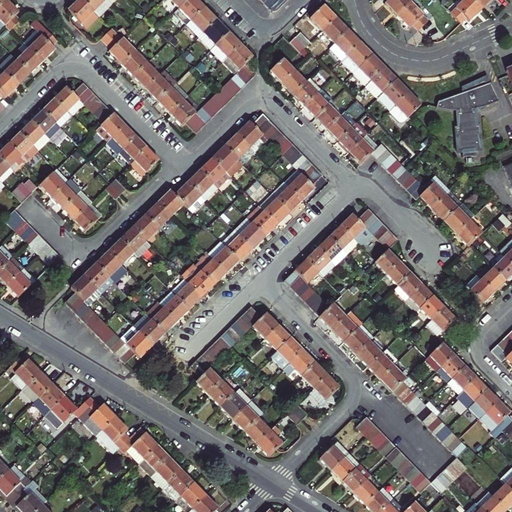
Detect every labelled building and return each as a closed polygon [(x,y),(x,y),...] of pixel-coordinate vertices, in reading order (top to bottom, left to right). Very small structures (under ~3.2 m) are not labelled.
[(0,0),(0,10),(8,2),(5,0),(0,0)] [(82,26),(95,13),(83,0),(81,0),(70,12),(82,26)] [(106,0),(83,0),(95,13),(101,18),(113,6),(112,6),(108,1),(106,0)] [(169,0),(179,10),(189,0),(169,0)] [(192,23),(206,10),(195,0),(189,0),(179,10),(192,23)] [(269,11),(280,0),(279,0),(269,0),(264,6),(269,11)] [(279,0),(280,0),(269,11),(271,12),(273,13),(275,13),(276,12),(288,0),(279,0)] [(384,5),(396,17),(410,4),(405,0),(385,0),(387,2),(384,5)] [(471,0),(455,0),(446,9),(461,25),(466,20),(469,23),(482,10),(471,0)] [(471,0),(482,10),(492,0),(471,0)] [(16,18),(20,14),(8,2),(0,10),(0,34),(0,35),(6,28),(12,34),(22,24),(16,18)] [(417,31),(427,21),(410,4),(396,17),(409,29),(412,26),(417,31)] [(323,32),(336,19),(323,6),(311,19),(323,32)] [(179,10),(175,15),(187,27),(192,23),(179,10)] [(199,40),(217,22),(206,10),(192,23),(187,27),(199,40)] [(88,31),(101,18),(95,13),(82,26),(88,31)] [(323,32),(336,44),(348,32),(336,19),(323,32)] [(58,44),(36,22),(32,26),(39,34),(26,46),(30,51),(44,64),(56,52),(53,49),(58,44)] [(230,34),(217,22),(199,40),(212,52),(216,47),(230,34)] [(107,47),(118,36),(113,31),(102,42),(107,47)] [(341,63),(360,44),(348,32),(336,44),(329,51),(341,63)] [(241,46),(230,34),(216,47),(228,59),(241,46)] [(301,34),(295,40),(305,50),(311,44),(301,34)] [(123,41),(118,36),(107,47),(112,51),(109,54),(122,67),(136,53),(123,41)] [(290,45),(300,55),(305,50),(295,40),(290,45)] [(372,56),(360,44),(341,63),(353,76),(372,56)] [(247,66),(254,59),(241,46),(228,59),(240,72),(242,71),(247,66)] [(223,64),(228,59),(216,47),(212,52),(223,64)] [(140,49),(136,53),(122,67),(134,79),(148,66),(139,57),(143,53),(140,49)] [(44,64),(30,51),(18,63),(31,76),(44,64)] [(384,69),(372,56),(353,76),(365,88),(384,69)] [(14,59),(2,71),(6,75),(19,88),(31,76),(18,63),(14,59)] [(240,72),(228,59),(223,64),(236,76),(237,75),(240,72)] [(165,74),(152,62),(148,66),(160,78),(165,74)] [(294,74),(282,62),(269,75),(281,86),(294,74)] [(160,78),(148,66),(134,79),(146,92),(160,78)] [(252,81),(257,76),(247,66),(242,71),(252,81)] [(397,81),(384,69),(365,88),(377,101),(397,81)] [(281,86),(292,97),(309,81),(298,70),(294,74),(281,86)] [(242,71),(240,72),(237,75),(248,85),(252,81),(242,71)] [(165,74),(160,78),(173,90),(178,85),(166,73),(165,74)] [(19,88),(6,75),(0,80),(0,101),(4,98),(7,101),(19,88)] [(237,75),(236,76),(232,80),(243,90),(248,85),(237,75)] [(173,90),(160,78),(146,92),(158,104),(173,90)] [(493,85),(491,86),(487,78),(461,89),(461,95),(437,104),(435,110),(445,112),(460,114),(461,118),(457,118),(457,131),(455,131),(455,141),(456,141),(456,155),(461,155),(462,161),(478,160),(477,156),(482,156),(479,130),(478,130),(476,112),(483,111),(502,104),(493,85)] [(243,90),(232,80),(227,85),(237,95),(243,90)] [(304,109),(321,93),(309,81),(292,97),(304,109)] [(377,101),(389,113),(409,93),(397,81),(377,101)] [(79,101),(90,90),(85,85),(74,96),(79,101)] [(185,102),(190,97),(178,85),(173,90),(185,102)] [(237,95),(227,85),(222,90),(233,100),(237,95)] [(56,101),(68,114),(74,119),(86,107),(84,106),(79,101),(74,96),(68,90),(56,101)] [(79,101),(84,106),(94,95),(90,90),(79,101)] [(185,102),(173,90),(158,104),(171,117),(185,102)] [(222,90),(219,93),(217,95),(228,105),(233,100),(222,90)] [(304,109),(315,120),(332,104),(321,93),(304,109)] [(399,125),(405,123),(408,120),(422,107),(409,93),(389,113),(388,114),(399,125)] [(89,110),(99,100),(94,95),(84,106),(86,107),(89,110)] [(228,105),(217,95),(212,100),(222,110),(228,105)] [(89,110),(94,115),(104,105),(99,100),(89,110)] [(222,110),(212,100),(207,105),(217,115),(222,110)] [(68,114),(56,101),(45,113),(57,125),(68,114)] [(197,115),(185,102),(171,117),(183,129),(186,125),(192,120),(197,115)] [(327,132),(343,115),(332,104),(315,120),(327,132)] [(94,115),(99,120),(109,110),(104,105),(94,115)] [(217,115),(207,105),(202,110),(213,120),(217,115)] [(104,125),(114,115),(109,110),(99,120),(104,125)] [(213,120),(202,110),(197,115),(208,125),(213,120)] [(45,113),(34,124),(46,136),(57,125),(45,113)] [(68,114),(57,125),(62,130),(74,119),(68,114)] [(114,115),(104,125),(96,133),(108,145),(126,127),(114,115)] [(202,130),(208,125),(197,115),(192,120),(202,130)] [(338,143),(354,126),(343,115),(327,132),(338,143)] [(268,121),(263,116),(252,126),(258,132),(268,121)] [(192,120),(186,125),(197,136),(202,130),(192,120)] [(263,137),(273,126),(268,121),(258,132),(263,137)] [(22,135),(34,148),(46,136),(34,124),(22,135)] [(252,126),(250,124),(237,136),(250,149),(263,137),(258,132),(252,126)] [(62,130),(57,125),(46,136),(51,141),(62,130)] [(263,137),(268,142),(278,131),(273,126),(263,137)] [(349,154),(366,138),(354,126),(338,143),(349,154)] [(108,145),(119,156),(124,151),(137,138),(126,127),(108,145)] [(273,147),(283,136),(278,131),(268,142),(273,147)] [(39,153),(34,148),(22,135),(11,146),(23,158),(26,162),(29,165),(40,154),(39,153)] [(51,141),(46,136),(34,148),(39,153),(51,141)] [(237,136),(225,148),(238,161),(250,149),(237,136)] [(273,147),(278,152),(288,141),(283,136),(273,147)] [(263,137),(250,149),(255,154),(268,142),(263,137)] [(149,150),(137,138),(124,151),(135,163),(149,150)] [(371,157),(378,150),(366,138),(349,154),(361,166),(371,157)] [(282,157),(293,146),(288,141),(278,152),(282,157)] [(0,158),(11,170),(23,158),(11,146),(0,156),(0,158)] [(282,157),(287,162),(298,151),(293,146),(282,157)] [(378,150),(371,157),(376,162),(387,151),(382,146),(378,150)] [(238,161),(225,148),(213,160),(231,178),(243,167),(238,161)] [(243,167),(255,154),(250,149),(238,161),(243,167)] [(160,161),(149,150),(135,163),(147,174),(160,161)] [(124,151),(119,156),(131,168),(135,163),(124,151)] [(287,162),(293,167),(303,157),(298,151),(287,162)] [(392,156),(387,151),(376,162),(380,167),(392,156)] [(392,156),(380,167),(385,172),(397,161),(392,156)] [(293,167),(297,172),(308,162),(303,157),(293,167)] [(0,180),(11,170),(0,158),(0,180)] [(26,162),(23,158),(11,170),(14,173),(26,162)] [(231,178),(213,160),(200,172),(218,191),(231,178)] [(397,161),(385,172),(390,177),(402,166),(397,161)] [(301,176),(302,177),(313,167),(308,162),(297,172),(298,172),(301,176)] [(142,179),(147,174),(135,163),(131,168),(142,179)] [(405,170),(402,166),(390,177),(395,182),(407,171),(405,170)] [(302,177),(307,182),(318,172),(313,167),(302,177)] [(55,172),(51,168),(45,174),(49,178),(55,172)] [(11,170),(0,180),(0,181),(4,186),(16,174),(14,173),(11,170)] [(58,171),(46,182),(41,187),(53,199),(69,183),(58,171)] [(407,171),(395,182),(400,187),(411,176),(407,171)] [(188,184),(206,203),(218,191),(200,172),(188,184)] [(285,185),(289,189),(301,176),(298,172),(285,185)] [(318,172),(307,182),(312,187),(323,177),(318,172)] [(302,177),(301,176),(289,189),(302,202),(315,190),(312,187),(307,182),(302,177)] [(411,176),(400,187),(405,192),(416,181),(411,176)] [(25,185),(24,184),(19,189),(29,199),(34,194),(33,194),(39,189),(30,180),(25,185)] [(64,210),(82,193),(70,181),(69,183),(53,199),(64,210)] [(422,187),(416,181),(405,192),(410,197),(422,187)] [(420,198),(432,211),(450,193),(438,181),(427,192),(420,198)] [(122,197),(127,192),(117,182),(112,186),(122,197)] [(188,184),(175,197),(184,206),(193,216),(206,203),(188,184)] [(290,214),(302,202),(289,189),(285,185),(273,197),(277,201),(290,214)] [(116,202),(122,197),(112,186),(106,192),(116,202)] [(427,192),(422,187),(410,197),(415,202),(420,198),(427,192)] [(29,199),(19,189),(13,195),(23,205),(29,199)] [(64,210),(75,222),(92,206),(93,205),(82,193),(64,210)] [(175,197),(171,193),(158,205),(172,218),(184,206),(175,197)] [(444,224),(462,206),(450,193),(432,211),(444,224)] [(264,213),(277,201),(273,197),(260,209),(261,210),(264,213)] [(264,213),(277,226),(290,214),(277,201),(264,213)] [(159,231),(172,218),(158,205),(146,217),(159,231)] [(103,217),(92,206),(75,222),(87,233),(103,217)] [(444,224),(456,236),(470,223),(474,219),(462,206),(444,224)] [(252,225),(264,213),(261,210),(248,222),(252,225)] [(367,210),(357,220),(362,226),(373,215),(367,210)] [(21,217),(16,212),(6,221),(6,222),(11,227),(21,217)] [(252,225),(265,239),(277,226),(264,213),(252,225)] [(357,220),(352,215),(340,227),(353,240),(365,228),(362,226),(357,220)] [(362,226),(365,228),(367,231),(378,221),(373,215),(362,226)] [(511,225),(503,216),(493,226),(499,233),(504,227),(507,230),(511,225)] [(16,232),(26,222),(21,217),(11,227),(16,232)] [(133,229),(147,243),(159,231),(146,217),(133,229)] [(383,226),(378,221),(367,231),(372,236),(383,226)] [(17,233),(21,237),(31,227),(26,222),(16,232),(17,233)] [(236,234),(240,237),(252,225),(248,222),(236,234)] [(456,236),(468,249),(471,247),(482,236),(470,223),(456,236)] [(240,237),(253,250),(265,239),(252,225),(240,237)] [(387,230),(383,226),(372,236),(377,241),(387,230)] [(21,237),(25,242),(36,232),(31,227),(21,237)] [(341,251),(353,240),(340,227),(329,238),(341,251)] [(121,242),(134,255),(147,243),(133,229),(121,242)] [(387,230),(377,241),(382,246),(393,236),(387,230)] [(31,248),(41,237),(36,232),(25,242),(27,244),(31,248)] [(253,250),(240,237),(236,234),(236,233),(222,246),(239,262),(240,263),(253,250)] [(398,241),(393,236),(382,246),(387,251),(398,241)] [(35,252),(46,242),(41,237),(31,248),(35,252)] [(345,254),(341,251),(329,238),(317,249),(334,266),(345,255),(345,254)] [(345,254),(356,243),(353,240),(341,251),(345,254)] [(511,266),(511,240),(499,253),(500,254),(503,258),(511,266)] [(40,257),(51,247),(46,242),(35,252),(40,257)] [(108,254),(122,267),(134,255),(121,242),(108,254)] [(151,248),(147,243),(134,255),(139,260),(151,248)] [(222,246),(222,245),(210,257),(227,274),(239,262),(222,246)] [(13,258),(2,247),(0,249),(0,253),(9,263),(13,258)] [(45,262),(56,252),(51,247),(40,257),(45,262)] [(322,278),(334,266),(317,249),(306,261),(319,274),(322,278)] [(376,263),(374,264),(386,276),(399,263),(387,251),(376,263)] [(51,268),(62,258),(56,252),(45,262),(51,268)] [(0,253),(0,271),(9,263),(0,253)] [(122,267),(108,254),(96,266),(109,280),(114,284),(126,272),(122,267)] [(499,262),(503,258),(500,254),(495,258),(499,262)] [(214,287),(227,274),(210,257),(197,269),(201,274),(214,287)] [(13,258),(9,263),(0,271),(0,279),(8,288),(25,271),(13,258)] [(511,266),(503,258),(499,262),(492,269),(505,283),(511,276),(511,266)] [(299,278),(304,284),(306,286),(319,274),(306,261),(294,272),(299,278)] [(411,275),(399,263),(386,276),(397,288),(411,275)] [(85,277),(98,290),(109,280),(96,266),(85,277)] [(494,294),(505,283),(492,269),(480,280),(494,294)] [(8,288),(20,300),(37,283),(25,271),(8,288)] [(299,278),(294,272),(283,282),(289,288),(299,278)] [(214,287),(201,274),(189,286),(202,299),(214,287)] [(394,291),(405,303),(422,287),(411,275),(397,288),(394,291)] [(464,287),(468,291),(480,280),(476,276),(464,287)] [(85,303),(98,290),(85,277),(72,290),(76,294),(81,300),(85,303)] [(289,288),(294,293),(304,284),(299,278),(289,288)] [(98,290),(103,295),(114,284),(109,280),(98,290)] [(482,305),(494,294),(480,280),(468,291),(482,305)] [(185,282),(172,294),(189,311),(202,299),(189,286),(185,282)] [(309,289),(306,286),(304,284),(294,293),(299,299),(309,289)] [(416,314),(420,311),(433,298),(422,287),(405,303),(416,314)] [(304,304),(314,294),(309,289),(299,299),(304,304)] [(86,305),(89,308),(103,295),(98,290),(85,303),(86,305)] [(65,305),(70,310),(81,300),(76,294),(65,305)] [(177,323),(189,311),(172,294),(160,306),(177,323)] [(309,309),(319,299),(314,294),(304,304),(309,309)] [(381,299),(377,295),(372,299),(377,304),(381,299)] [(420,311),(431,322),(444,309),(433,298),(420,311)] [(314,314),(324,304),(319,299),(309,309),(314,314)] [(86,305),(85,303),(81,300),(70,310),(75,315),(86,305)] [(319,319),(329,309),(324,304),(314,314),(319,319)] [(91,310),(89,308),(86,305),(75,315),(80,320),(91,310)] [(147,318),(151,322),(164,335),(177,323),(160,306),(159,305),(147,318)] [(345,318),(333,305),(329,309),(319,319),(331,331),(345,318)] [(261,318),(251,308),(246,314),(255,324),(261,318)] [(426,327),(437,338),(443,333),(456,321),(444,309),(431,322),(426,327)] [(80,320),(85,325),(96,315),(91,310),(80,320)] [(343,344),(357,331),(361,327),(364,324),(352,312),(345,318),(331,331),(343,344)] [(252,327),(255,324),(246,314),(241,319),(250,329),(252,327)] [(261,318),(255,324),(252,327),(265,340),(278,327),(266,314),(261,318)] [(90,331),(101,320),(96,315),(85,325),(90,331)] [(147,318),(147,317),(135,329),(140,333),(151,322),(147,318)] [(245,334),(250,329),(241,319),(235,324),(245,334)] [(101,320),(90,331),(95,335),(106,325),(101,320)] [(164,335),(151,322),(140,333),(153,347),(164,335)] [(245,334),(235,324),(231,328),(240,338),(245,334)] [(106,325),(95,335),(100,340),(111,330),(106,325)] [(291,339),(278,327),(265,340),(278,352),(291,339)] [(373,339),(361,327),(357,331),(369,343),(373,339)] [(240,338),(231,328),(225,333),(235,343),(240,338)] [(125,345),(130,350),(135,356),(139,360),(153,347),(140,333),(135,329),(122,342),(125,345)] [(111,330),(100,340),(105,345),(115,335),(111,330)] [(355,356),(369,343),(357,331),(343,344),(355,356)] [(235,343),(225,333),(220,338),(230,348),(235,343)] [(120,340),(115,335),(105,345),(110,350),(120,340)] [(511,340),(508,336),(503,341),(511,351),(511,340)] [(230,348),(220,338),(215,343),(225,353),(230,348)] [(273,357),(285,369),(303,352),(291,339),(278,352),(273,357)] [(110,350),(115,355),(125,345),(122,342),(120,340),(110,350)] [(507,357),(511,352),(511,351),(503,341),(497,346),(507,357)] [(225,353),(215,343),(210,348),(220,358),(225,353)] [(367,368),(381,355),(369,343),(355,356),(367,368)] [(115,355),(120,361),(130,350),(125,345),(115,355)] [(429,358),(439,370),(453,356),(442,345),(429,358)] [(493,350),(503,361),(505,359),(511,366),(511,352),(507,357),(497,346),(493,350)] [(220,358),(210,348),(205,353),(215,363),(220,358)] [(125,366),(135,356),(130,350),(120,361),(125,366)] [(393,368),(397,363),(385,351),(381,355),(367,368),(379,381),(393,368)] [(315,364),(303,352),(285,369),(291,375),(296,370),(302,377),(315,364)] [(215,363),(205,353),(200,358),(209,369),(215,363)] [(443,388),(464,368),(453,356),(439,370),(435,374),(432,377),(443,388)] [(208,370),(209,369),(200,358),(195,362),(205,373),(208,370)] [(427,360),(424,362),(435,374),(439,370),(429,358),(427,360)] [(199,379),(205,373),(195,362),(189,368),(199,379)] [(327,376),(315,364),(302,377),(314,389),(327,376)] [(27,371),(24,374),(17,367),(6,377),(25,397),(39,384),(27,371)] [(392,393),(402,383),(405,380),(393,368),(379,381),(392,393)] [(464,368),(443,388),(455,400),(476,379),(464,368)] [(194,383),(208,397),(221,384),(208,370),(205,373),(199,379),(194,383)] [(339,389),(327,376),(314,389),(310,393),(323,405),(323,406),(325,407),(326,407),(328,406),(329,406),(331,410),(334,407),(335,405),(335,404),(335,402),(335,401),(334,399),(332,397),(339,389)] [(487,391),(476,379),(455,400),(466,411),(473,404),(487,391)] [(392,393),(397,399),(408,389),(402,383),(392,393)] [(39,384),(25,397),(38,410),(52,397),(39,384)] [(220,409),(233,396),(221,384),(208,397),(220,409)] [(408,389),(397,399),(402,404),(412,394),(408,389)] [(239,390),(233,396),(220,409),(232,421),(251,402),(239,390)] [(484,415),(498,402),(487,391),(473,404),(484,415)] [(402,404),(407,409),(417,398),(414,395),(412,394),(402,404)] [(34,415),(38,410),(25,397),(21,401),(34,415)] [(64,409),(52,397),(38,410),(50,422),(64,409)] [(412,414),(422,404),(417,398),(407,409),(412,414)] [(258,420),(263,415),(251,402),(232,421),(244,433),(258,420)] [(498,402),(484,415),(497,427),(507,417),(510,414),(498,402)] [(412,414),(417,419),(427,409),(425,406),(422,404),(412,414)] [(466,411),(494,440),(502,432),(497,427),(484,415),(473,404),(466,411)] [(307,417),(297,406),(291,412),(302,423),(307,417)] [(76,421),(64,409),(50,422),(62,434),(73,424),(77,428),(93,413),(89,409),(76,421)] [(427,409),(417,419),(422,424),(432,414),(427,409)] [(38,410),(34,415),(33,415),(44,427),(45,427),(50,422),(38,410)] [(297,427),(302,423),(291,412),(287,416),(297,427)] [(101,415),(98,418),(93,413),(77,428),(83,435),(84,434),(89,429),(101,441),(114,428),(101,415)] [(432,414),(422,424),(426,428),(436,418),(432,414)] [(502,432),(511,421),(507,417),(497,427),(502,432)] [(426,428),(431,434),(441,423),(436,418),(426,428)] [(359,435),(371,424),(365,419),(354,430),(359,435)] [(270,432),(258,420),(244,433),(257,446),(270,432)] [(511,432),(511,421),(502,432),(507,437),(511,432)] [(45,427),(57,439),(62,434),(50,422),(45,427)] [(436,439),(447,429),(441,423),(431,434),(436,439)] [(359,435),(363,438),(365,440),(376,429),(371,424),(359,435)] [(123,444),(126,441),(114,428),(101,441),(112,454),(118,459),(128,449),(123,444)] [(280,434),(274,428),(270,432),(257,446),(269,458),(282,445),(275,438),(280,434)] [(96,446),(101,441),(89,429),(84,434),(96,446)] [(365,440),(370,445),(381,435),(376,429),(365,440)] [(436,439),(441,444),(452,434),(447,429),(436,439)] [(452,434),(441,444),(446,449),(456,439),(452,434)] [(375,450),(386,440),(381,435),(370,445),(374,449),(375,450)] [(456,439),(446,449),(451,454),(461,444),(458,441),(456,439)] [(118,459),(123,465),(125,463),(130,458),(142,471),(156,457),(144,445),(143,446),(137,440),(128,449),(118,459)] [(391,445),(386,440),(375,450),(380,456),(391,445)] [(108,458),(112,454),(101,441),(96,446),(108,458)] [(347,453),(337,443),(319,460),(330,471),(347,453)] [(466,449),(461,444),(451,454),(456,459),(466,449)] [(380,456),(385,460),(396,450),(391,445),(380,456)] [(400,454),(396,450),(385,460),(389,465),(400,454)] [(347,453),(330,471),(340,481),(358,464),(347,453)] [(405,459),(400,454),(389,465),(394,470),(405,459)] [(168,469),(156,457),(142,471),(148,477),(154,483),(168,469)] [(142,471),(130,458),(125,463),(137,476),(142,471)] [(399,475),(410,464),(405,459),(394,470),(396,472),(399,475)] [(456,459),(451,464),(461,474),(466,470),(466,469),(456,459)] [(365,479),(369,476),(358,464),(340,481),(351,493),(365,479)] [(415,469),(410,464),(399,475),(404,480),(415,469)] [(446,469),(456,479),(461,474),(451,464),(446,469)] [(180,482),(168,469),(154,483),(166,496),(180,482)] [(409,485),(420,474),(415,469),(404,480),(407,483),(409,485)] [(446,469),(441,475),(451,485),(453,482),(456,479),(446,469)] [(511,492),(511,470),(501,481),(505,485),(511,492)] [(143,482),(148,477),(142,471),(137,476),(143,482)] [(409,485),(414,490),(425,479),(420,474),(409,485)] [(29,493),(12,475),(8,480),(24,497),(29,493)] [(435,480),(446,490),(451,485),(441,475),(435,480)] [(351,493),(363,504),(377,491),(365,479),(351,493)] [(425,479),(414,490),(419,495),(430,485),(425,479)] [(0,500),(2,503),(1,504),(8,511),(9,511),(24,497),(8,480),(0,487),(0,500)] [(446,490),(435,480),(430,485),(441,495),(446,490)] [(166,496),(178,507),(191,494),(180,482),(166,496)] [(154,483),(149,488),(161,501),(166,496),(154,483)] [(506,511),(511,505),(511,492),(505,485),(493,498),(506,511)] [(363,504),(370,511),(377,511),(392,498),(381,487),(377,491),(363,504)] [(37,511),(29,504),(34,499),(37,496),(31,491),(29,493),(24,497),(9,511),(37,511)] [(178,507),(182,511),(198,511),(204,507),(191,494),(178,507)] [(480,510),(493,498),(489,494),(477,506),(480,510)] [(166,496),(161,501),(172,511),(178,507),(166,496)] [(405,511),(392,498),(377,511),(405,511)] [(482,511),(505,511),(506,511),(493,498),(480,510),(482,511)] [(34,499),(29,504),(37,511),(42,511),(45,510),(34,499)] [(422,511),(414,503),(405,511),(422,511)]
